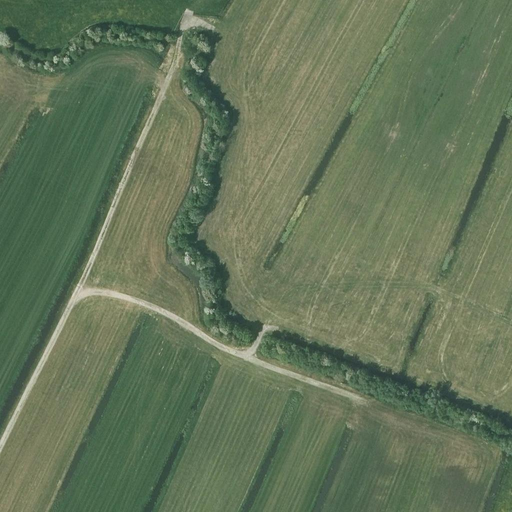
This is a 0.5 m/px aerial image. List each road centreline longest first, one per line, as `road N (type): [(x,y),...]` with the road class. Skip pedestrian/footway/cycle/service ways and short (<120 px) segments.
road 1 (track): [(250,358),(155,302),(81,287),(0,453)]
road 2 (track): [(198,0),(81,287)]
road 3 (track): [(356,399),(250,358),(267,325)]
